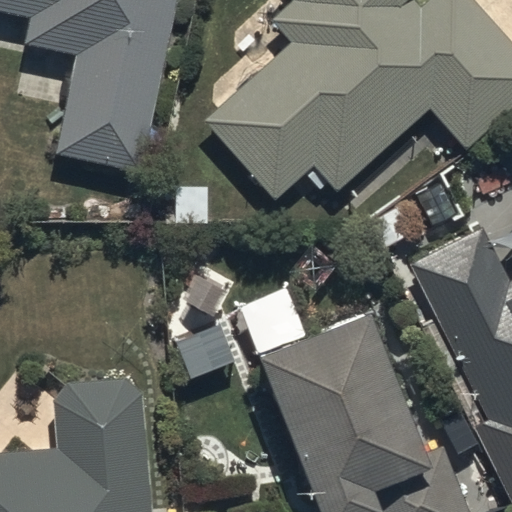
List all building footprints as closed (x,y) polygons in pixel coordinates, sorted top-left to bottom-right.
[(0,0),(0,11),(21,16),(16,41),(68,53),(47,150),(133,169),(169,0),(0,0)] [(283,40),(197,117),(268,196),(307,161),(329,185),(423,101),(460,141),(511,94),(511,49),(467,0),(418,0),(413,5),(408,0),(279,0),(262,16),(283,40)] [(486,418),(472,425),(511,503),(511,273),(503,278),(476,226),(406,261),(486,418)] [(413,451),(355,307),(243,351),(306,511),(362,511),(363,511),(464,511),(437,442),(413,451)] [(51,445),(0,449),(0,511),(146,511),(136,389),(117,376),(62,380),(47,397),(51,445)]
